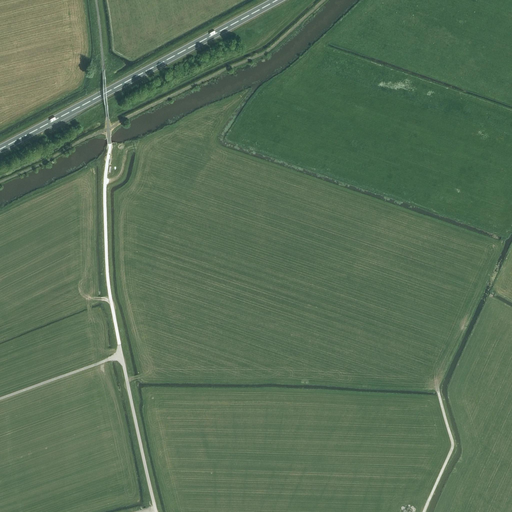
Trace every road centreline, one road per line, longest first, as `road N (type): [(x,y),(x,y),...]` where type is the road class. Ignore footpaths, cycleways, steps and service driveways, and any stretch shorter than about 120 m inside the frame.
road 1 (unclassified): [(156,511),(109,290),(108,158)]
road 2 (trunk): [(0,149),(277,0)]
